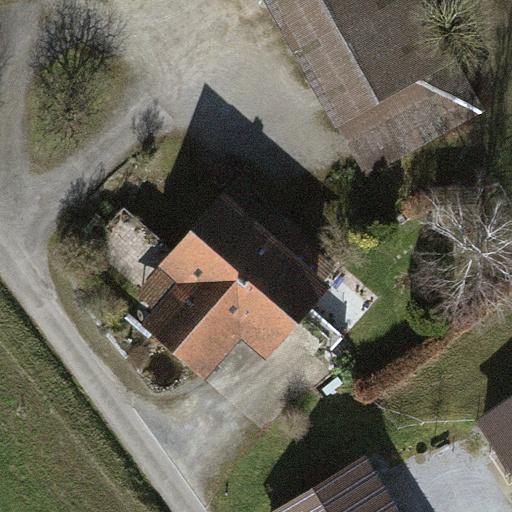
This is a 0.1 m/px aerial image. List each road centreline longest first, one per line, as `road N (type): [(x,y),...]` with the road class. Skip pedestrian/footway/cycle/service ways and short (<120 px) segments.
road 1 (residential): [(203,511),(0,240)]
road 2 (unknown): [(0,201),(18,56),(40,10),(58,0)]
